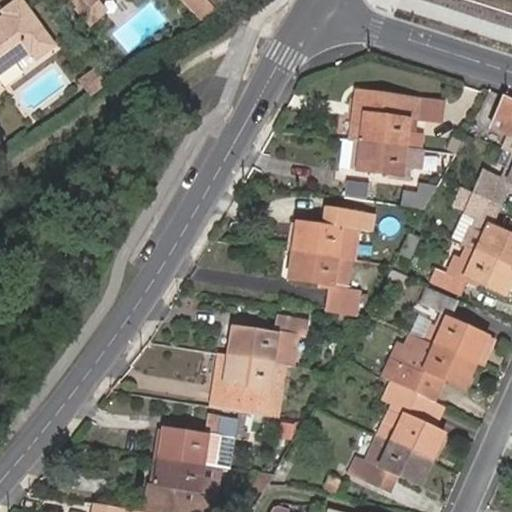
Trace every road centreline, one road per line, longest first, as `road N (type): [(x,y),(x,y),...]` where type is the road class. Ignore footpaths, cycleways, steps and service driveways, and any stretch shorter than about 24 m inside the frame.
road 1 (tertiary): [(0,481),(58,416),(181,236),(315,2)]
road 2 (tertiary): [(315,2),(511,71)]
